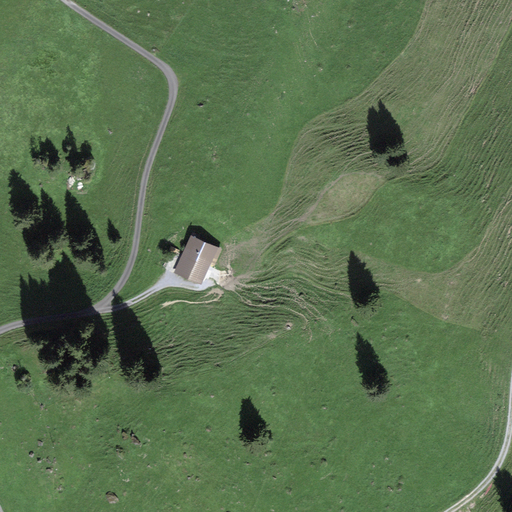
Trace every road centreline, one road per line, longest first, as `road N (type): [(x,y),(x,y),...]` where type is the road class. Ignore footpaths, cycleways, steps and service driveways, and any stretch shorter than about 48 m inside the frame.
road 1 (track): [(0,334),(91,312),(120,286),(176,90),(164,67),(64,0)]
road 2 (track): [(511,388),(498,462),(446,511)]
